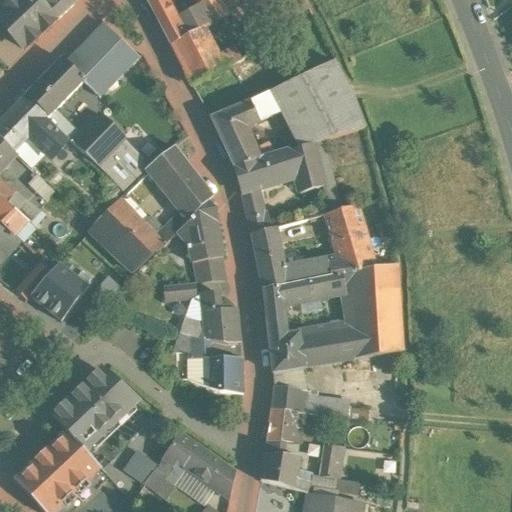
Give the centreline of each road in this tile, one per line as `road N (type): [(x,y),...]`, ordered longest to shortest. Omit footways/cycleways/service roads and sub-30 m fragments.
road 1 (residential): [(127,0),(227,200),(257,346),(253,451)]
road 2 (residential): [(253,451),(193,423),(119,359),(99,352),(12,456),(0,459)]
road 3 (residential): [(0,111),(102,0)]
road 4 (secondary): [(511,139),(461,0)]
